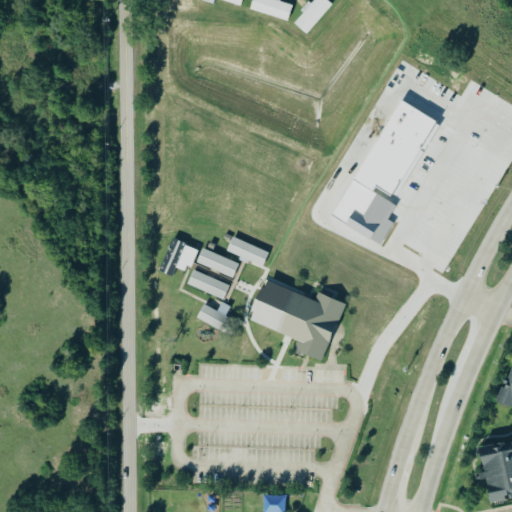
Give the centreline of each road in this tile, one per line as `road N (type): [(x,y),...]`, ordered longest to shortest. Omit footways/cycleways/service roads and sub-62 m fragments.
road 1 (tertiary): [(129,511),(124,0)]
road 2 (secondary): [(511,205),(436,357),(402,452)]
road 3 (secondary): [(426,511),(471,380)]
